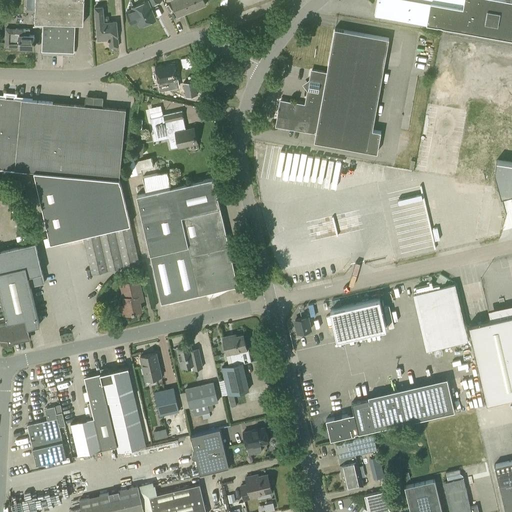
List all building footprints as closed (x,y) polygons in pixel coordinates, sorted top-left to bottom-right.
[(43,26),(42,50),(74,52),(75,23),(83,24),(83,0),(26,0),(26,9),(35,10),(35,25),(43,26)] [(140,25),(155,19),(148,0),(132,7),(132,8),(126,10),(132,25),(139,22),(140,25)] [(205,4),(203,0),(171,0),(177,16),(205,4)] [(511,0),(377,0),(375,14),(511,38),(511,0)] [(104,22),(103,6),(95,7),(98,41),(108,40),(108,42),(109,42),(109,46),(118,46),(116,21),(104,22)] [(24,28),(5,28),(5,46),(18,47),(20,47),(20,50),(27,50),(27,48),(34,48),(34,34),(30,34),(30,29),(24,29),(24,28)] [(372,130),(389,38),(334,28),(326,73),(311,70),(305,105),(281,100),(276,125),(316,132),(314,141),(369,151),(377,152),(381,131),(372,130)] [(158,82),(177,78),(174,63),(155,67),(158,82)] [(186,96),(197,94),(195,81),(183,83),(186,96)] [(6,97),(0,96),(0,168),(34,171),(50,242),(83,234),(92,273),(139,263),(119,178),(126,109),(14,98),(15,95),(6,95),(6,97)] [(151,118),(150,118),(153,132),(152,133),(153,141),(168,138),(171,148),(197,142),(194,128),(186,129),(182,110),(163,114),(162,111),(150,113),(151,118)] [(134,133),(141,133),(142,119),(135,118),(134,133)] [(141,155),(142,133),(141,133),(134,133),(133,133),(132,155),(141,155)] [(153,165),(151,157),(135,161),(137,171),(141,170),(146,192),(137,195),(161,303),(209,292),(209,293),(211,295),(214,294),(217,293),(218,291),(218,290),(238,285),(213,177),(171,187),(167,171),(157,173),(155,164),(153,165)] [(511,161),(498,160),(495,172),(500,194),(511,191),(511,161)] [(335,255),(365,249),(357,209),(309,218),(310,225),(288,230),(292,250),(300,249),(301,255),(316,252),(319,269),(337,266),(335,255)] [(45,282),(35,242),(0,249),(0,292),(7,321),(0,322),(0,341),(8,342),(9,343),(15,341),(14,340),(30,337),(28,327),(40,324),(31,285),(45,282)] [(443,285),(447,278),(440,273),(436,281),(443,285)] [(142,294),(138,279),(121,283),(122,290),(123,289),(125,297),(124,297),(128,314),(133,313),(132,312),(135,312),(134,311),(141,309),(138,294),(142,294)] [(379,296),(329,308),(336,338),(386,327),(379,296)] [(511,314),(469,324),(486,402),(511,396),(511,314)] [(312,330),(308,316),(293,319),(297,333),(312,330)] [(72,332),(61,335),(63,343),(74,340),(72,332)] [(227,353),(234,351),(236,360),(250,357),(248,347),(246,347),(243,334),(231,337),(231,335),(223,337),(227,353)] [(191,350),(190,345),(177,347),(181,367),(190,364),(192,370),(202,367),(199,352),(193,353),(192,349),(191,350)] [(146,380),(161,376),(156,353),(140,356),(146,380)] [(228,394),(249,389),(242,362),(222,367),(228,394)] [(88,403),(91,418),(94,418),(102,449),(116,446),(117,452),(146,445),(144,439),(127,366),(84,376),(90,403),(88,403)] [(331,439),(454,411),(447,380),(351,402),(354,412),(326,419),(331,439)] [(210,412),(208,404),(218,402),(213,381),(185,387),(190,408),(192,408),(194,416),(210,412)] [(152,417),(180,411),(174,388),(147,394),(152,417)] [(59,426),(65,425),(60,405),(45,408),(48,420),(27,424),(32,447),(62,440),(59,426)] [(102,449),(94,418),(91,418),(71,423),(78,454),(102,449)] [(200,474),(229,467),(220,427),(190,435),(194,451),(193,451),(193,452),(192,452),(192,453),(192,454),(192,455),(192,456),(193,456),(193,457),(194,457),(195,458),(196,458),(200,474)] [(267,444),(270,439),(268,433),(266,432),(265,427),(243,432),(247,446),(261,443),(263,445),(267,444)] [(166,428),(153,431),(155,439),(168,436),(166,428)] [(362,485),(355,454),(377,449),(373,433),(335,442),(338,458),(340,458),(341,464),(340,464),(342,473),(341,474),(342,480),(344,480),(346,489),(362,485)] [(62,440),(32,447),(36,464),(67,457),(62,440)] [(378,455),(370,458),(375,479),(383,476),(378,455)] [(505,511),(511,511),(511,460),(494,464),(505,511)] [(271,490),(268,474),(255,477),(254,475),(246,477),(247,484),(240,486),(244,499),(257,496),(256,493),(271,490)] [(470,506),(463,477),(444,482),(450,511),(478,511),(477,505),(470,506)] [(410,511),(442,511),(434,479),(404,486),(410,511)] [(201,506),(198,491),(201,490),(200,483),(149,495),(152,511),(206,511),(205,505),(201,506)] [(144,511),(138,485),(79,499),(82,511),(144,511)] [(391,511),(386,488),(364,493),(368,511),(364,508),(361,511),(391,511)] [(234,493),(227,495),(229,503),(235,502),(234,493)] [(273,502),(264,504),(266,511),(275,510),(273,502)]
